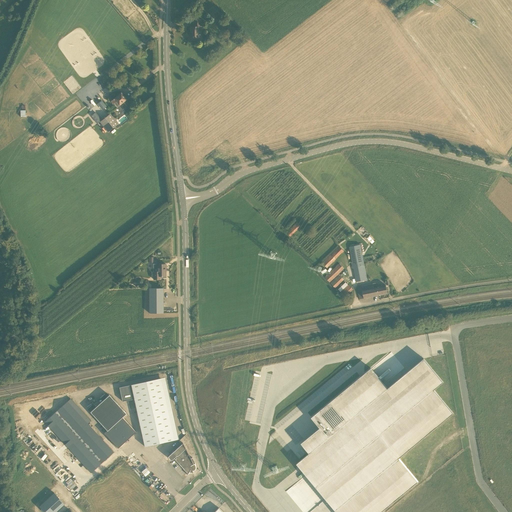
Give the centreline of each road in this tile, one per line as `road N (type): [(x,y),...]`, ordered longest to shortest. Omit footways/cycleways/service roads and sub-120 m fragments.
road 1 (unclassified): [(511,171),(360,142),(242,172),(212,193),(182,200)]
road 2 (unknown): [(453,333),(395,336),(285,364),(269,384),(257,437),(257,476),(277,511)]
road 3 (secondary): [(216,473),(189,394),(182,200)]
road 4 (unclassified): [(511,318),(453,333),(480,483),(503,511)]
road 5 (secondary): [(182,200),(168,0)]
road 6 (unclassified): [(349,307),(511,280)]
